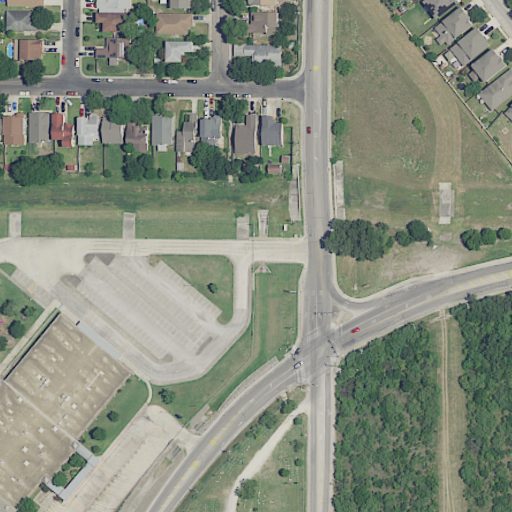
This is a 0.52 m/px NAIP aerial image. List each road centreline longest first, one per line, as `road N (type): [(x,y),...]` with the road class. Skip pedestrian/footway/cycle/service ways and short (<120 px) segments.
road 1 (tertiary): [(316,0),(320,272)]
road 2 (tertiary): [(320,272),(320,511)]
road 3 (tertiary): [(158,511),(226,427),(274,381),(322,351)]
road 4 (residential): [(0,89),(222,91)]
road 5 (tertiary): [(388,314),(511,273)]
